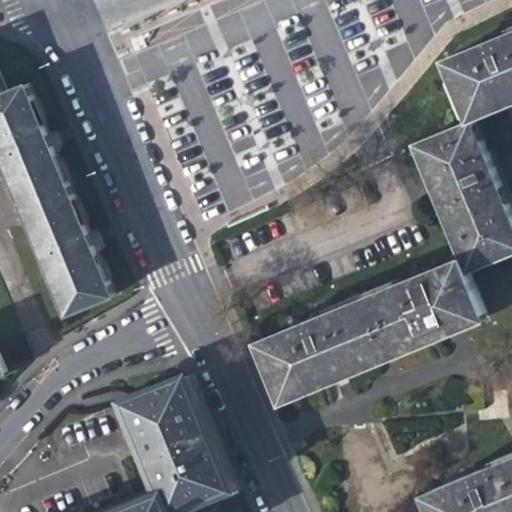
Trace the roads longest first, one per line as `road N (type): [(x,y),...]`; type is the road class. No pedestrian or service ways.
road 1 (residential): [(61,10),(186,298)]
road 2 (unknown): [(482,370),(254,444)]
road 3 (residential): [(0,437),(56,374),(186,298)]
road 4 (residential): [(186,298),(282,511)]
